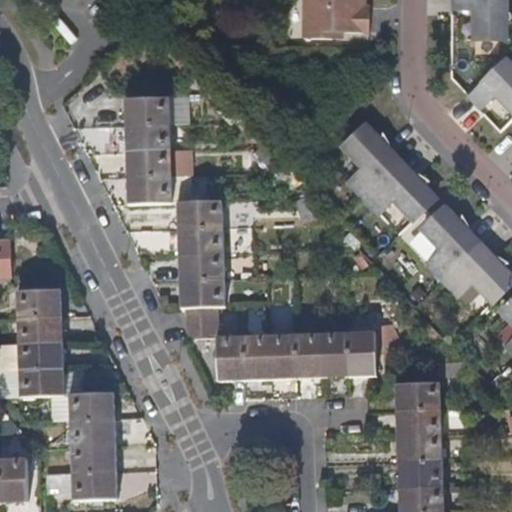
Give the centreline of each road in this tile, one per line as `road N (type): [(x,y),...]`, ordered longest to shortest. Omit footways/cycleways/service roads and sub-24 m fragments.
road 1 (residential): [(69,204),(193,445)]
road 2 (residential): [(406,0),(409,105),(511,213)]
road 3 (residential): [(0,32),(69,204)]
road 4 (residential): [(193,445),(276,430),(298,459),(301,511)]
